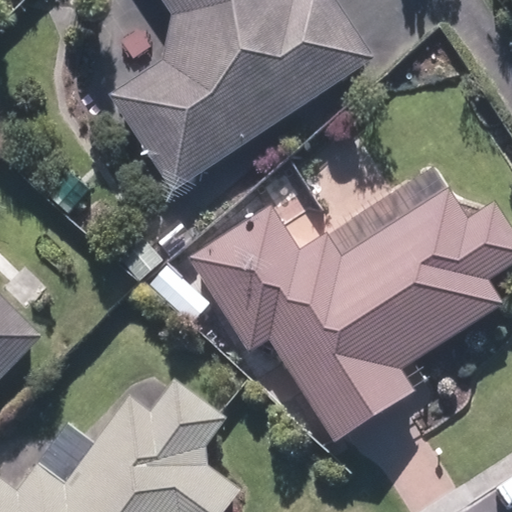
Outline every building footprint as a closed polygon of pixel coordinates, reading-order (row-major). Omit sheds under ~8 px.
[(180,175),(428,12),(420,0),(171,0),(183,17),(182,42),(163,71),(129,99),(180,175)] [(274,333),(327,417),(510,302),(503,292),(511,286),(511,269),(478,216),(462,227),(440,192),(338,256),(328,241),(314,250),(283,200),(217,242),(221,249),(201,262),(254,346),(274,333)] [(172,253),(131,211),(103,238),(145,280),(172,253)] [(219,305),(176,262),(151,287),(194,330),(219,305)] [(0,361),(33,325),(0,296),(0,361)] [(205,439),(134,392),(73,482),(46,463),(29,488),(0,468),(0,511),(225,511),(248,478),(200,446),(205,439)]
